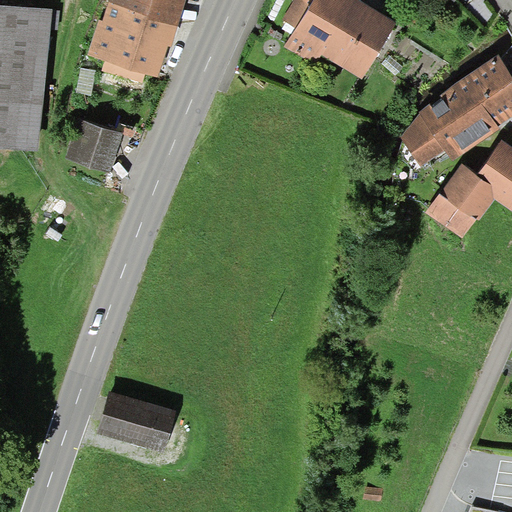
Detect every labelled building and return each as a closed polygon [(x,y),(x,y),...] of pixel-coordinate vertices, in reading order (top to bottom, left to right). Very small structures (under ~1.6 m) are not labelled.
[(0,0),(0,137),(37,141),(52,0),(0,0)] [(178,17),(122,0),(108,0),(104,15),(99,14),(89,48),(106,53),(147,65),(159,68),(166,42),(168,37),(172,38),(178,17)] [(122,0),(178,17),(183,0),(122,0)] [(296,0),(283,22),(297,30),(286,48),(316,67),(322,57),(362,82),(397,25),(360,3),(355,0),(296,0)] [(498,121),(511,111),(511,66),(499,46),(465,68),(420,103),(422,105),(402,126),(422,157),(445,141),(453,153),(498,121)] [(147,65),(106,53),(102,66),(143,78),(147,65)] [(78,111),(65,151),(110,165),(123,125),(78,111)] [(511,138),(502,132),(477,161),(491,174),(494,191),(511,204),(511,138)] [(477,161),(462,156),(442,186),(440,184),(426,208),(462,235),(477,211),(481,213),(494,191),(491,174),(477,161)] [(406,386),(447,405),(460,376),(419,357),(406,386)] [(107,391),(96,427),(164,447),(175,411),(107,391)] [(366,485),(364,497),(381,501),(384,489),(366,485)]
